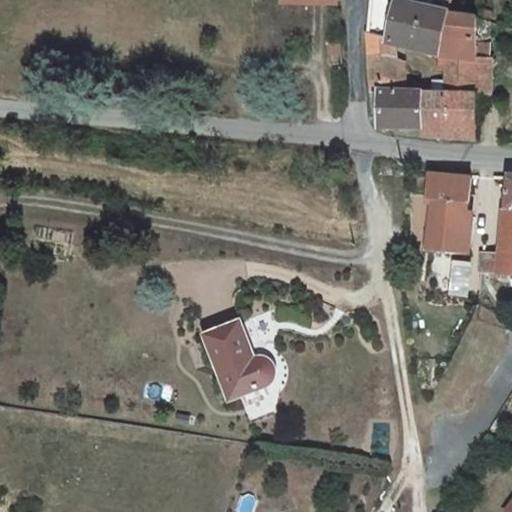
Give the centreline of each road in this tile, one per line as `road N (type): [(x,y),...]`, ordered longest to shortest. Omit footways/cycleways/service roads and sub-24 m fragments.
road 1 (residential): [(356,158),(0,128)]
road 2 (track): [(394,318),(295,280),(247,274),(219,304)]
road 3 (unclassified): [(356,0),(356,158)]
road 4 (residential): [(356,158),(511,168)]
